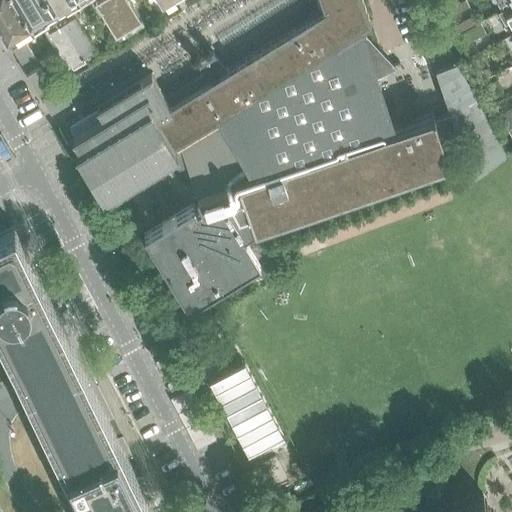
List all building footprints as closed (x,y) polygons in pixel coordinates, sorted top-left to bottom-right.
[(22,37),(35,29),(17,0),(0,0),(0,28),(38,90),(50,83),(22,37)] [(56,12),(49,0),(17,0),(35,29),(45,23),(69,62),(82,54),(59,16),(50,22),(47,18),(56,12)] [(69,6),(79,0),(49,0),(56,12),(64,6),(67,11),(59,16),(82,54),(94,47),(69,6)] [(392,126),(391,123),(369,60),(372,59),(367,46),(365,47),(358,28),(370,23),(362,0),(320,0),(324,10),(227,70),(211,51),(205,56),(197,60),(203,74),(165,97),(150,73),(97,106),(99,109),(69,127),(74,135),(72,136),(80,149),(76,151),(102,195),(165,156),(165,158),(167,157),(192,181),(196,193),(200,206),(196,208),(193,203),(144,233),(188,305),(244,271),(248,273),(253,274),(257,272),(261,270),(264,266),(266,262),(266,257),(264,252),(261,249),(257,246),(252,246),(250,246),(243,234),(253,227),(449,160),(440,135),(456,129),(472,174),(476,173),(505,154),(453,64),(436,70),(451,113),(435,118),(433,112),(392,126)] [(94,0),(115,34),(128,26),(111,0),(94,0)] [(111,0),(128,26),(140,19),(128,0),(111,0)] [(511,22),(511,2),(504,7),(497,11),(504,23),(510,19),(511,22)] [(501,91),(496,81),(487,86),(493,97),(501,91)] [(71,99),(61,83),(42,97),(50,112),(71,99)] [(0,337),(26,391),(85,511),(154,511),(128,459),(124,451),(14,223),(0,229),(0,337)] [(244,360),(209,379),(248,452),(283,434),(244,360)] [(215,438),(189,388),(170,398),(197,448),(215,438)] [(491,511),(481,490),(436,511),(491,511)]
